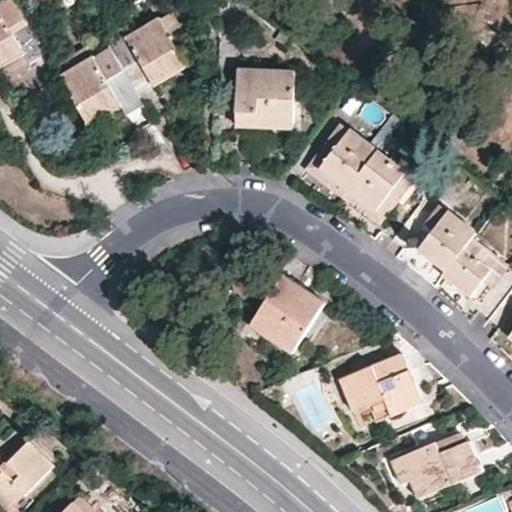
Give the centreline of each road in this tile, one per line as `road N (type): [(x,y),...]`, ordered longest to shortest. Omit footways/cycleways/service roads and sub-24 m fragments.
road 1 (residential): [(48,308),(168,210),(263,203),(302,219),(364,263),(511,397)]
road 2 (secondary): [(48,308),(308,511)]
